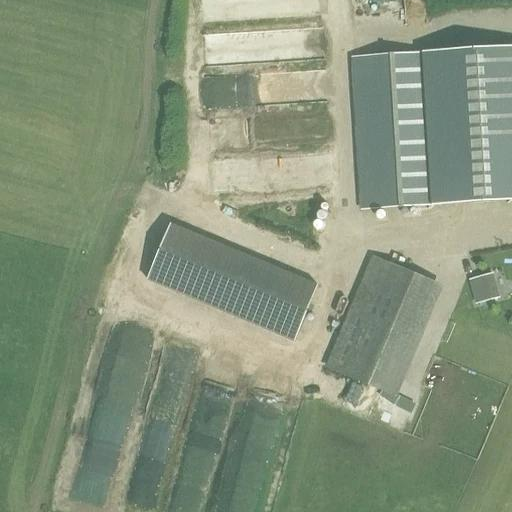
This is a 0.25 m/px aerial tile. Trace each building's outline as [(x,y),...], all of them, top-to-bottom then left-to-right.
[(511,48),(434,53),(443,205),(511,200),(511,48)] [(363,209),(443,205),(434,53),(354,58),(363,209)] [(319,286),(171,225),(148,280),(296,342),(319,286)] [(399,397),(444,287),(374,258),(328,368),(399,397)] [(484,277),(471,280),(477,304),(490,300),(484,277)]
